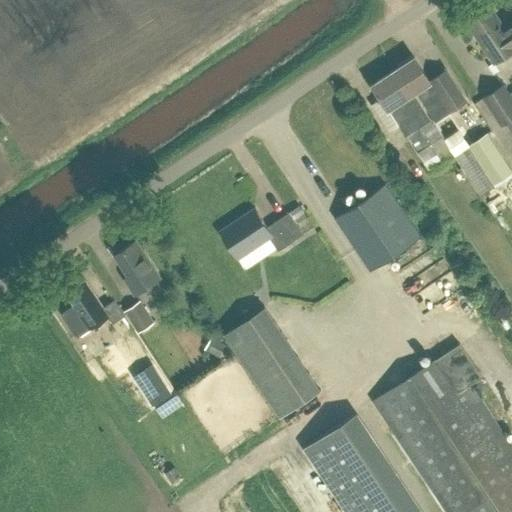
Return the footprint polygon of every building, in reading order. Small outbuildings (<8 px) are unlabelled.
[(511,21),(504,27),(491,8),(468,23),(494,63),(511,51),(511,21)] [(432,121),(433,120),(465,99),(445,70),(428,82),(413,59),(393,72),(408,95),(413,92),(432,121)] [(413,92),(408,95),(393,72),(374,84),(383,98),(373,105),(390,131),(402,123),(410,135),(432,121),(413,92)] [(501,124),(511,117),(511,93),(504,82),(482,96),(501,124)] [(454,154),(454,153),(433,120),(432,121),(410,135),(431,169),(454,154)] [(495,184),(511,173),(511,166),(488,130),(469,144),(495,184)] [(454,154),(480,194),(495,184),(469,144),(454,153),(454,154)] [(370,271),(421,237),(385,183),(334,217),(370,271)] [(255,207),(220,231),(238,258),(270,237),(279,250),(304,234),(296,222),(290,212),(268,226),(255,207)] [(134,293),(160,276),(136,240),(115,254),(129,275),(124,278),(134,293)] [(67,292),(74,304),(61,313),(77,337),(109,315),(85,280),(67,292)] [(138,330),(150,322),(155,320),(141,298),(125,308),(138,330)] [(115,300),(104,307),(114,322),(125,315),(115,300)] [(280,417),(320,390),(265,306),(225,333),(280,417)] [(213,338),(207,348),(219,354),(224,344),(213,338)] [(448,511),(511,511),(511,447),(469,384),(482,375),(460,342),(373,400),(448,511)] [(89,357),(110,387),(130,373),(109,343),(89,357)] [(138,374),(135,376),(152,403),(170,392),(152,364),(138,374)] [(396,511),(337,424),(305,446),(349,511),(396,511)]
